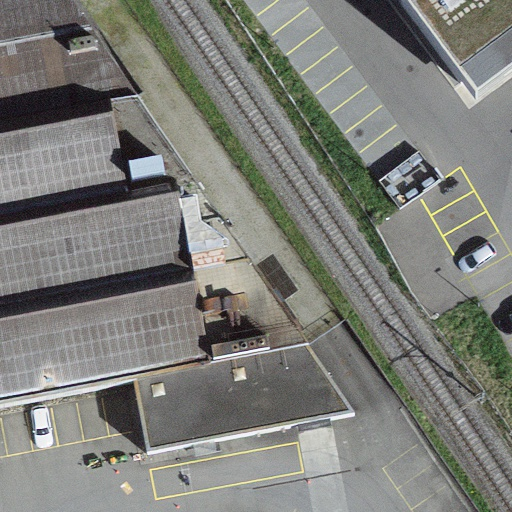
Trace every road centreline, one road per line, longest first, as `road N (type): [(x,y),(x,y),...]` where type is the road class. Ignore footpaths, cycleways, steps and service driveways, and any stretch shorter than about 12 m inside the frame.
road 1 (unknown): [(113,511),(212,494),(268,497),(313,511)]
road 2 (unknown): [(368,0),(477,138)]
